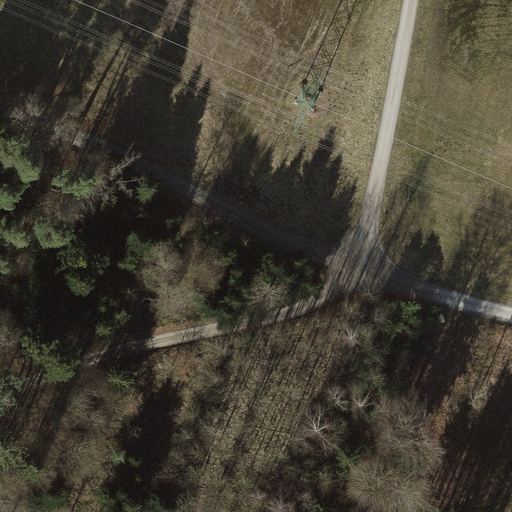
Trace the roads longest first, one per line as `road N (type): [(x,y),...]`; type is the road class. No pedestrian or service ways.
road 1 (track): [(357,269),(62,132),(0,121)]
road 2 (track): [(357,269),(329,296),(281,315),(93,356),(0,394)]
road 3 (track): [(412,0),(357,269)]
road 4 (track): [(357,269),(511,321)]
